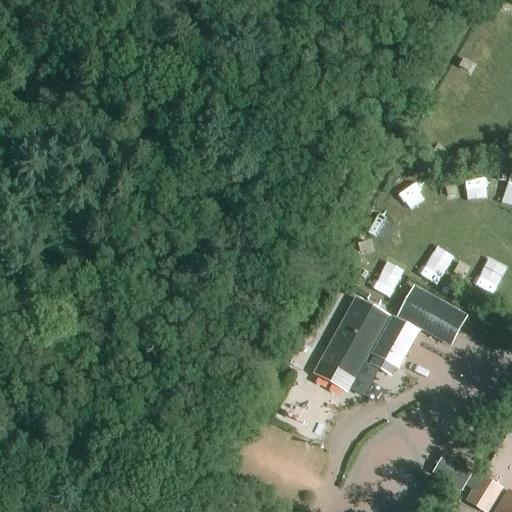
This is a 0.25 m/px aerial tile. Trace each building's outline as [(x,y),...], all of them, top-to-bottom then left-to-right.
[(473,65),(463,59),(458,68),(468,74),(473,65)] [(454,185),(444,187),(448,199),(457,197),(454,185)] [(355,301),(317,370),(319,377),(343,391),(350,389),(355,380),(349,377),(356,366),(365,350),(371,354),(373,355),(374,356),(372,360),(374,367),(386,374),(392,372),(395,367),(398,369),(417,334),(446,350),(464,318),(411,289),(393,322),(355,301)] [(285,427),(299,387),(267,375),(261,390),(252,387),(243,412),(285,427)] [(334,409),(348,408),(347,396),(333,396),(334,409)] [(436,464),(431,473),(462,492),(473,474),(442,454),(436,464)] [(465,501),(482,511),(489,511),(503,490),(480,476),(465,501)] [(511,511),(511,494),(508,492),(496,511),(511,511)]
